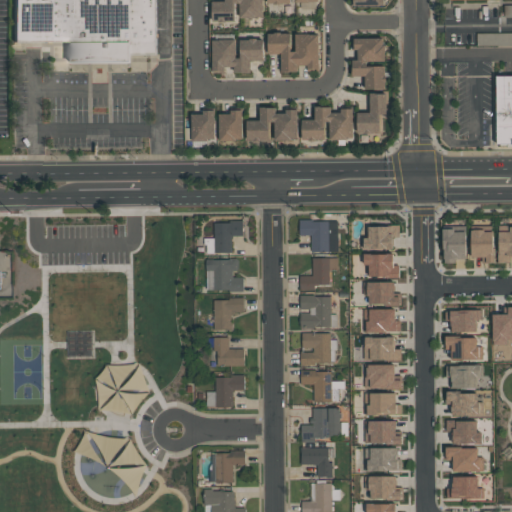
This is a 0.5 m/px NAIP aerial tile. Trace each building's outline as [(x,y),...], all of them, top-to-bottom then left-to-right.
[(12,0),(156,0),(156,54),(131,54),(131,62),(67,62),(67,42),(12,42),(12,0)] [(262,0),(263,17),(237,17),(237,20),(212,21),(211,1),(225,1),(224,0),(262,0)] [(295,33),(318,33),(318,67),(297,67),(297,72),(281,71),(281,53),(267,53),(267,32),(290,33),(290,50),(295,50),(295,33)] [(511,44),(484,45),(484,33),(511,32),(511,44)] [(384,60),(367,61),(367,66),(385,66),(385,88),(364,89),(364,75),(352,76),(352,59),(357,59),(357,50),(352,50),(351,38),(384,37),(384,60)] [(211,39),(237,39),(263,39),(263,59),(250,59),(250,71),(233,72),(233,66),(224,67),(224,71),(212,71),(211,39)] [(511,143),(497,144),(496,76),(511,75),(511,143)] [(386,114),(380,114),(380,133),(356,132),(357,112),(369,112),(370,93),(386,93),(386,114)] [(329,138),(329,122),(325,121),(324,140),(301,139),(302,119),(314,119),(314,106),(331,107),(331,109),(353,110),(352,138),(329,138)] [(297,109),(297,139),(274,139),(274,122),(269,122),(269,141),(246,141),(246,120),(260,120),(260,107),(275,107),(275,112),(284,113),(284,109),(297,109)] [(219,140),(219,113),(229,113),(229,109),(241,109),(242,139),(219,140)] [(203,113),(203,110),(214,110),(214,140),(191,140),(191,113),(203,113)] [(229,220),(229,223),(215,223),(215,252),(232,252),(232,236),(243,236),(243,220),(229,220)] [(299,220),(313,220),(313,221),(337,221),(338,251),(311,251),(311,235),(299,235),(299,220)] [(511,255),(509,255),(509,262),(498,262),(498,225),(511,225),(511,255)] [(393,248),(363,249),(363,238),(367,237),(367,226),(398,226),(398,236),(392,236),(393,248)] [(465,230),(466,258),(455,258),(455,262),(443,263),(443,230),(465,230)] [(471,230),(494,230),(493,263),(481,262),(481,256),(470,256),(471,230)] [(393,253),(393,265),(398,265),(398,276),(369,276),(369,265),(364,265),(363,254),(393,253)] [(229,258),(229,259),(206,259),(206,290),(229,290),(229,291),(244,291),(243,277),(233,277),(233,271),(236,271),(238,269),(238,260),(236,258),(229,258)] [(312,258),(329,258),(329,284),(314,285),(314,289),(300,289),(300,275),(312,275),(312,258)] [(395,281),(395,295),(400,296),(400,305),(368,304),(368,295),(363,294),(363,281),(395,281)] [(300,295),(315,295),(315,296),(331,296),(331,326),(315,327),(315,329),(300,329),(300,313),(310,313),(310,309),(300,309),(300,295)] [(229,297),(229,300),(214,300),(214,330),(231,330),(231,312),(244,312),(243,297),(229,297)] [(492,313),(507,313),(507,306),(511,306),(511,338),(507,338),(507,343),(492,343),(492,313)] [(395,308),(395,320),(400,320),(400,331),(363,332),(363,309),(395,308)] [(476,331),(451,332),(450,321),(445,321),(445,310),(480,309),(480,320),(476,320),(476,331)] [(67,332),(68,356),(92,356),(91,331),(67,332)] [(301,365),(315,365),(315,363),(331,362),(330,333),(302,333),(302,347),(313,347),(313,352),(301,353),(301,365)] [(394,337),(394,348),(401,348),(400,360),(364,359),(364,336),(394,337)] [(477,336),(478,359),(451,360),(450,349),(444,349),(444,337),(477,336)] [(213,337),(214,351),(217,351),(217,366),(244,366),(244,348),(228,348),(228,337),(213,337)] [(364,388),(364,364),(395,364),(395,379),(401,379),(402,388),(364,388)] [(477,388),(450,387),(450,377),(445,377),(446,364),(481,365),(481,376),(477,376),(477,388)] [(301,370),(315,369),(315,372),(331,372),(331,401),(313,402),(313,383),(301,383),(301,370)] [(244,374),(230,375),(230,377),(215,377),(216,407),(233,407),(233,390),(244,390),(244,374)] [(395,392),(395,403),(401,403),(401,414),(364,414),(364,393),(395,392)] [(452,415),(452,403),(445,404),(445,392),(477,392),(477,401),(483,401),(483,415),(452,415)] [(312,408),(339,408),(339,413),(341,413),(341,418),(339,418),(339,422),(341,422),(341,436),(330,436),(330,438),(314,438),(314,442),(301,442),(301,425),(309,424),(309,418),(312,418),(312,408)] [(482,443),(452,444),(452,431),(446,431),(445,420),(476,419),(477,431),(482,431),(482,443)] [(395,420),(395,435),(401,435),(401,443),(365,443),(364,420),(395,420)] [(477,447),(477,455),(480,455),(480,471),(452,471),(452,460),(445,460),(446,446),(477,447)] [(396,447),(396,459),(401,458),(401,470),(364,471),(364,447),(396,447)] [(508,447),(509,448),(511,451),(511,453),(507,458),(502,452),(508,447)] [(300,448),(328,448),(328,462),(332,463),(332,476),(317,476),(317,465),(300,465),(300,448)] [(214,453),(230,453),(230,450),(244,450),(245,464),(232,464),(232,482),(215,482),(214,453)] [(396,475),(396,490),(401,490),(401,499),(366,499),(366,476),(396,475)] [(479,476),(479,497),(447,497),(446,487),(452,487),(452,476),(479,476)] [(314,483),(314,501),(302,501),(302,511),(331,511),(331,483),(314,483)] [(245,511),(204,511),(204,489),(213,489),(213,490),(235,490),(235,508),(245,508),(245,511)] [(365,511),(365,503),(396,503),(396,511),(365,511)]
